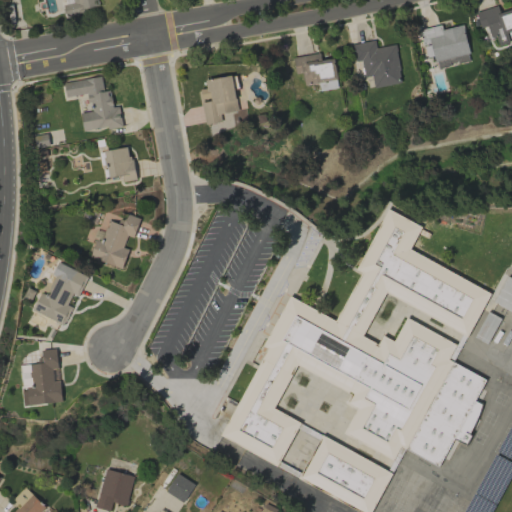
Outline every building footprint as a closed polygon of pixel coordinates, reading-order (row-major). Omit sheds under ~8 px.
[(71,0),(73,2),(62,5),(65,16),(99,8),(97,0),(71,0)] [(511,8),(499,12),(497,5),(475,12),(480,27),(487,25),(491,39),(495,37),(497,46),(510,42),(509,38),(511,36),(511,8)] [(421,29),(428,62),(469,53),(463,24),(441,29),(440,25),(421,29)] [(373,87),(401,83),(394,44),(375,47),(374,40),(351,43),(354,61),(361,60),(363,77),(371,75),(373,87)] [(333,58),(321,60),(319,52),(292,57),(295,73),(301,72),(304,86),(337,79),(333,58)] [(220,113),(240,110),(234,75),(205,79),(207,88),(199,89),(205,124),(221,121),(220,113)] [(82,131),(121,126),(118,106),(112,106),(110,90),(103,91),(101,76),(63,82),(65,96),(88,93),(90,111),(80,113),(82,131)] [(108,177),(120,175),(122,182),(135,179),(128,146),(103,151),(108,177)] [(392,472),(371,511),(360,511),(221,433),(268,348),(263,345),(282,310),(290,295),(336,320),(363,272),(355,267),(389,208),(423,227),(410,248),(491,292),(468,335),(387,294),(363,334),(379,342),(382,335),(392,340),(406,316),(456,343),(448,357),(453,361),(407,449),(402,448),(394,461),(344,431),(357,411),(346,404),(352,393),(296,364),(273,406),(301,422),(392,472)] [(128,249),(123,247),(126,235),(133,237),(139,218),(125,213),(121,224),(108,220),(101,241),(95,239),(89,257),(121,268),(128,249)] [(87,276),(73,270),(68,281),(55,275),(46,295),(40,292),(32,310),(64,324),(72,306),(67,304),(72,293),(78,296),(87,276)] [(474,338),(487,344),(499,317),(486,311),(474,338)] [(62,401),(60,380),(56,380),(54,368),(58,368),(56,348),(41,350),(43,362),(30,364),(33,388),(22,389),(24,405),(62,401)] [(95,507),(109,511),(112,502),(126,505),(133,476),(105,469),(95,507)] [(194,485),(177,473),(165,491),(182,502),(194,485)] [(30,493),(24,487),(11,500),(18,507),(30,493)] [(38,511),(44,507),(32,494),(12,511),(38,511)]
